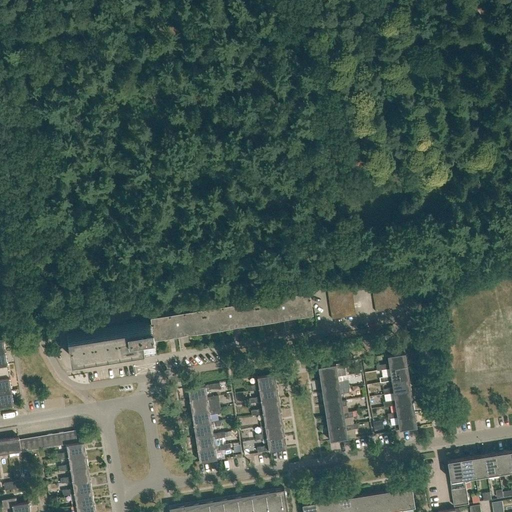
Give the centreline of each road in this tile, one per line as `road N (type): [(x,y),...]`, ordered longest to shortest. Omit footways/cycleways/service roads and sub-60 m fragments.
road 1 (residential): [(160,486),(511,430)]
road 2 (track): [(292,0),(356,247)]
road 3 (residential): [(142,313),(58,326),(70,367),(140,360)]
road 4 (residential): [(140,360),(324,329)]
